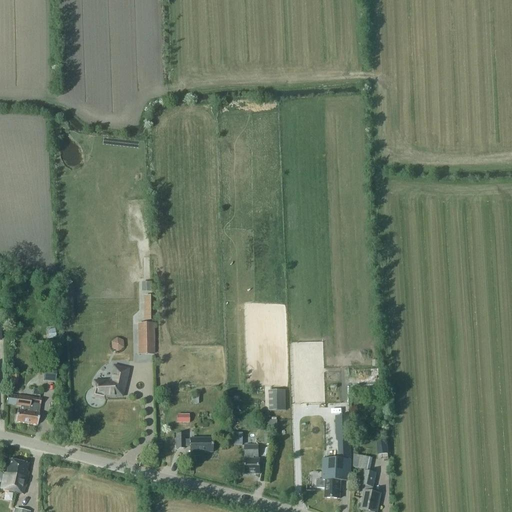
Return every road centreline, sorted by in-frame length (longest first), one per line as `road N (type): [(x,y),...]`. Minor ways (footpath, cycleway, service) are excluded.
road 1 (track): [(511,157),(416,162),(399,153),(389,140),(389,88),(365,74),(149,91),(123,121),(61,101),(0,97)]
road 2 (tertiary): [(283,511),(0,437)]
